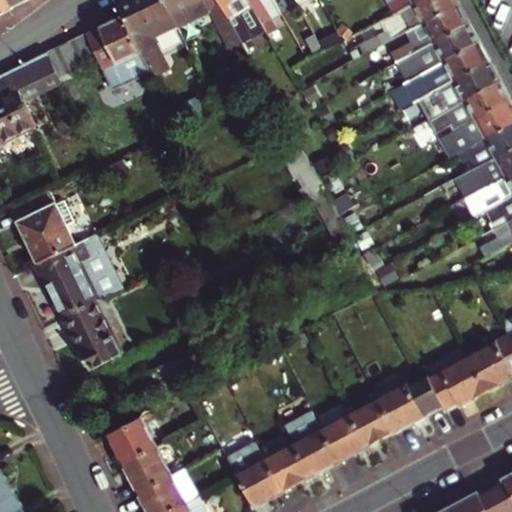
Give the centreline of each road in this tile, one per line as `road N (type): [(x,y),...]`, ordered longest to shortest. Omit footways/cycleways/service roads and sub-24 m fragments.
road 1 (residential): [(351,511),(511,427)]
road 2 (tertiary): [(34,374),(96,511)]
